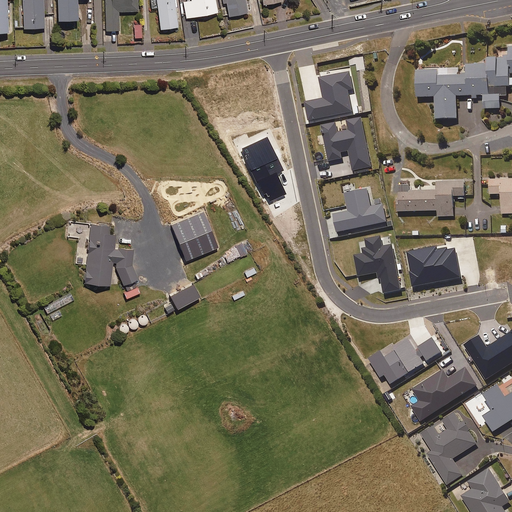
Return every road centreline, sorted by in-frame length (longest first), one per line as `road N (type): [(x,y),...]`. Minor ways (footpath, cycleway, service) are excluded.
road 1 (residential): [(511,292),(380,315),(336,298),(320,268),(274,45)]
road 2 (secondary): [(274,45),(160,63),(0,69)]
road 3 (secondary): [(355,29),(502,0)]
